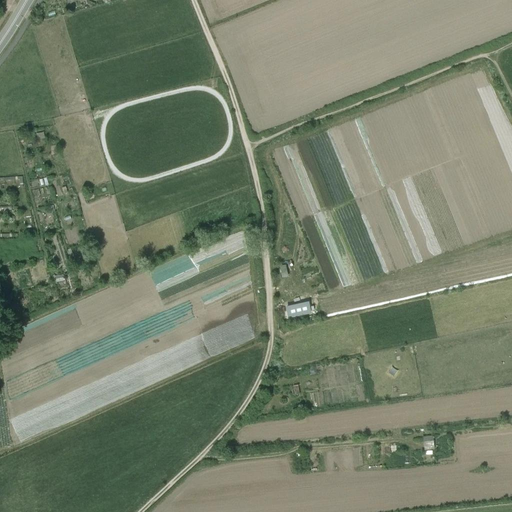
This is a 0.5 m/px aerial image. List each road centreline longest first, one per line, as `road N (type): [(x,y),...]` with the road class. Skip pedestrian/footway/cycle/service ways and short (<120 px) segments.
road 1 (track): [(138,511),(234,418),(270,351),(266,238),(248,146)]
road 2 (track): [(489,52),(248,146)]
road 3 (track): [(248,146),(192,0)]
